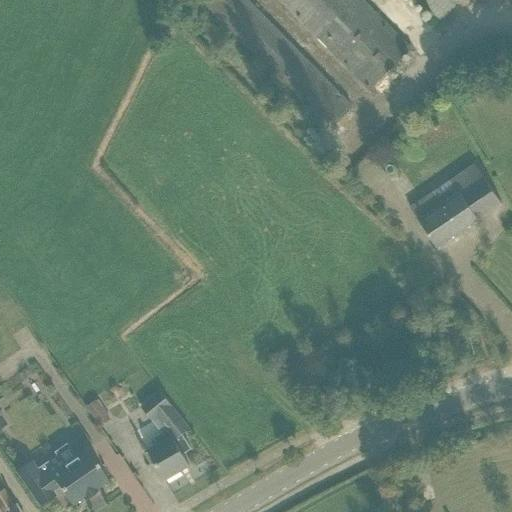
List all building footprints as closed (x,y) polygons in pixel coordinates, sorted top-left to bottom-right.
[(351,107),(287,42),(246,0),(200,0),(328,130),(351,107)] [(279,0),(369,90),(410,49),(361,0),(279,0)] [(419,0),(439,20),(459,0),(419,0)] [(387,176),(370,153),(349,173),(364,192),(387,176)] [(433,193),(410,208),(418,220),(427,233),(438,249),(479,222),(477,218),(497,205),(485,188),(471,167),(449,182),(453,188),(437,199),(433,193)] [(159,392),(140,407),(152,421),(156,418),(166,430),(152,438),(156,445),(146,451),(147,452),(145,454),(145,453),(144,454),(151,466),(152,465),(154,463),(164,480),(188,466),(182,454),(190,449),(182,435),(189,429),(171,406),(159,392)] [(100,425),(113,417),(100,397),(88,405),(100,425)] [(106,480),(84,449),(62,464),(59,460),(45,469),(46,470),(39,475),(29,461),(15,471),(39,506),(54,496),(50,491),(57,486),(69,505),(82,496),(84,500),(96,492),(94,488),(106,480)] [(19,511),(14,503),(11,505),(2,490),(0,491),(0,511),(19,511)]
